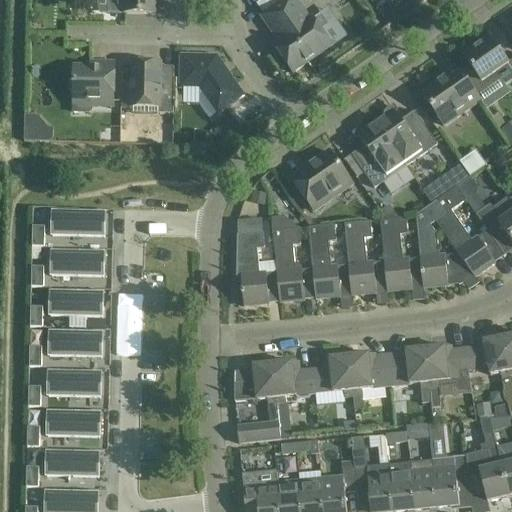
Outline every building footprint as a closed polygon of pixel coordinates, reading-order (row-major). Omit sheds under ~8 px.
[(108,0),(108,15),(124,15),(155,16),(155,0),(108,0)] [(310,22),(294,0),(287,0),(278,7),(262,18),(286,52),(280,57),(292,75),(332,47),(313,20),(310,22)] [(396,17),(389,7),(379,14),(386,24),(396,17)] [(477,98),(501,82),(505,88),(511,82),(511,72),(508,66),(490,40),(464,58),(474,73),(464,79),(477,98)] [(216,59),(182,59),(181,79),(181,89),(200,89),(218,115),(242,98),(216,59)] [(121,95),(121,110),(159,111),(159,116),(173,116),(173,83),(161,83),(161,65),(132,64),(132,95),(121,95)] [(114,65),(91,65),(91,70),(74,69),(74,89),(74,102),(93,102),(93,107),(113,107),(113,85),(114,65)] [(464,80),(456,68),(434,83),(435,85),(421,95),(433,111),(444,128),(480,103),(474,94),(464,80)] [(185,104),(175,104),(174,144),(183,144),(185,104)] [(390,145),(399,158),(406,168),(437,147),(414,113),(401,122),(391,108),(385,112),(385,113),(384,114),(384,116),(384,117),(384,118),(384,119),(376,125),(390,145)] [(24,143),(52,143),(52,133),(36,132),(36,118),(24,118),(24,143)] [(241,129),(233,118),(214,131),(216,135),(210,139),(215,147),(241,129)] [(390,145),(376,125),(367,131),(366,130),(365,129),(364,129),(363,129),(361,129),(360,129),(355,133),(364,148),(351,157),(375,190),(406,168),(399,158),(390,145)] [(511,126),(503,132),(511,145),(511,126)] [(476,152),(460,164),(461,166),(463,168),(469,178),(470,179),(470,180),(487,168),(476,152)] [(352,186),(329,153),(291,180),(303,196),(314,213),(352,186)] [(461,166),(423,193),(432,206),(436,203),(457,189),(470,179),(469,178),(463,168),(461,166)] [(470,179),(457,189),(466,203),(467,203),(477,196),(478,189),(470,180),(470,179)] [(436,223),(436,224),(458,254),(470,273),(474,279),(495,265),(491,260),(501,253),(487,233),(472,243),(451,213),(466,203),(457,189),(436,203),(445,217),(436,223)] [(267,195),(252,193),(251,204),(265,207),(267,195)] [(476,216),(494,243),(505,235),(507,237),(511,244),(511,206),(509,203),(507,200),(492,210),(490,207),(476,216)] [(436,224),(436,223),(445,217),(436,203),(432,206),(416,218),(421,260),(423,285),(423,290),(448,288),(447,282),(459,281),(470,273),(458,254),(454,257),(440,258),(437,236),(431,227),(436,224)] [(54,214),(53,238),(105,239),(106,215),(54,214)] [(272,220),(277,275),(280,305),(305,302),(304,296),(315,295),(313,271),(295,273),(293,248),(300,247),(299,231),(284,219),(272,220)] [(380,223),(384,264),(387,294),(412,292),(411,286),(423,285),(421,260),(403,262),(401,237),(408,236),(406,220),(380,223)] [(238,225),(239,237),(237,237),(236,285),(242,284),(243,293),(241,293),(242,297),(243,297),(244,308),(269,306),(269,305),(268,300),(279,299),(280,305),(277,275),(259,276),(257,251),(265,251),(263,234),(262,223),(238,225)] [(349,268),(352,298),(376,295),(376,289),(387,288),(387,294),(384,264),(367,266),(364,241),(372,240),(370,224),(345,226),(349,268)] [(352,298),(349,268),(331,270),(329,244),(336,244),(335,227),(309,230),(313,271),(315,295),(316,301),(340,299),(340,293),(351,292),(352,298)] [(32,246),(32,249),(44,249),(45,229),(43,229),(33,229),(32,246)] [(53,254),(52,278),(104,279),(105,255),(53,254)] [(32,287),(31,289),(43,289),(44,269),(37,269),(32,269),(32,287)] [(52,294),(51,318),(103,319),(104,295),(52,294)] [(30,327),(30,329),(42,330),(43,310),(35,309),(31,309),(30,327)] [(51,334),(50,358),(102,359),(103,335),(51,334)] [(511,337),(503,340),(511,379),(511,383),(511,337)] [(478,349),(465,350),(468,372),(478,371),(481,367),(488,366),(490,377),(501,374),(502,381),(501,381),(506,407),(493,409),(495,420),(500,419),(504,419),(511,417),(511,383),(511,379),(503,340),(477,345),(478,349)] [(460,373),(468,372),(465,350),(452,352),(452,348),(426,351),(432,406),(432,410),(441,409),(438,383),(461,381),(460,373)] [(29,367),(29,369),(41,370),(42,350),(32,349),(30,349),(29,367)] [(423,407),(432,406),(426,351),(399,353),(400,355),(388,357),(391,388),(420,385),(423,407)] [(349,358),(354,399),(355,414),(360,413),(363,411),(362,398),(362,391),(391,388),(388,357),(376,358),(375,356),(349,358)] [(354,399),(349,358),(323,361),(324,370),(312,372),(315,396),(344,393),(345,400),(354,399)] [(273,366),(277,407),(286,406),(285,399),(315,396),(312,372),(300,373),(299,363),(273,366)] [(273,366),(247,369),(247,373),(235,375),(235,399),(245,398),(250,391),(255,390),(256,402),(267,401),(268,408),(270,426),(279,425),(277,407),(273,366)] [(50,374),(49,398),(101,399),(102,375),(50,374)] [(29,407),(29,409),(41,409),(41,390),(31,389),(29,389),(29,407)] [(491,417),(490,405),(476,407),(478,419),(491,417)] [(49,414),(48,438),(100,439),(101,415),(49,414)] [(507,420),(503,420),(505,430),(511,428),(511,419),(511,418),(507,420)] [(490,420),(492,430),(502,428),(500,420),(500,419),(495,420),(490,420)] [(493,434),(492,430),(490,420),(481,421),(481,422),(484,436),(493,434)] [(348,421),(344,427),(344,433),(355,432),(355,421),(348,421)] [(279,426),(279,425),(270,426),(238,429),(239,446),(281,441),(279,426)] [(279,426),(281,441),(292,440),(290,425),(279,426)] [(428,426),(406,428),(406,435),(407,434),(408,435),(408,442),(430,441),(428,426)] [(27,447),(27,449),(39,450),(40,430),(29,429),(28,429),(27,447)] [(408,444),(407,434),(406,435),(386,436),(387,447),(408,444)] [(296,446),(297,455),(311,453),(311,457),(319,456),(317,444),(296,446)] [(511,498),(511,445),(500,449),(497,450),(509,499),(511,498)] [(282,456),(297,455),(296,446),(281,448),(282,456)] [(509,499),(497,450),(467,457),(467,459),(469,483),(471,499),(485,496),(487,504),(509,499)] [(48,454),(47,478),(99,479),(100,455),(48,454)] [(469,483),(467,459),(432,463),(433,471),(437,510),(459,508),(457,484),(469,483)] [(343,480),(321,482),(324,511),(346,511),(345,495),(357,494),(355,471),(354,463),(341,464),(343,480)] [(420,511),(437,510),(433,471),(432,463),(411,465),(415,511),(420,511)] [(415,511),(411,465),(389,467),(393,511),(415,511)] [(355,471),(357,494),(369,493),(371,511),(393,511),(389,467),(355,471)] [(27,487),(26,489),(28,490),(38,490),(39,470),(28,469),(27,469),(27,487)] [(258,511),(280,511),(278,486),(277,474),(255,476),(255,480),(243,482),(245,505),(257,504),(258,511)] [(300,484),(302,511),(324,511),(321,482),(300,484)] [(278,486),(280,511),(302,511),(300,484),(278,486)] [(46,494),(45,511),(97,511),(98,495),(46,494)]
